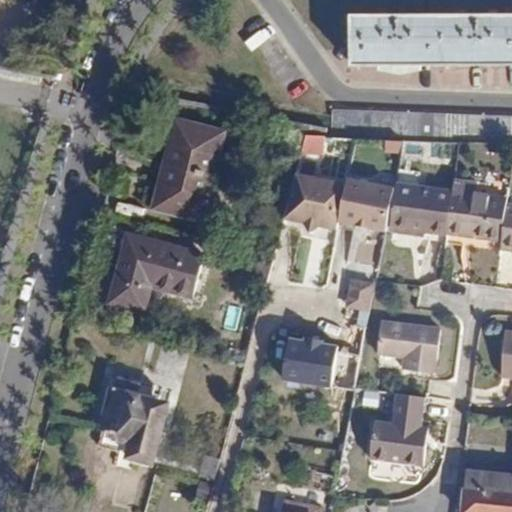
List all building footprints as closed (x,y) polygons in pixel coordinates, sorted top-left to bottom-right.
[(511,14),(353,15),(353,66),(511,65),(511,14)] [(511,118),(332,113),(332,137),(511,144),(511,118)] [(167,166),(215,177),(228,131),(179,120),(167,166)] [(323,156),(325,139),(307,137),(305,153),(323,156)] [(215,177),(167,166),(156,210),(204,222),(215,177)] [(334,234),(336,227),(344,190),(294,180),(290,195),(282,223),(301,227),(307,238),(319,231),(334,234)] [(443,240),(443,237),(449,196),(408,190),(409,183),(393,181),(385,231),(443,240)] [(388,193),(345,184),(344,190),(336,227),(381,236),(388,193)] [(443,237),(501,246),(506,210),(507,204),(470,199),(471,187),(451,184),(449,196),(443,237)] [(511,211),(506,210),(501,246),(500,253),(511,254),(511,211)] [(203,256),(127,236),(110,304),(144,313),(151,286),(193,297),(203,256)] [(367,311),(372,284),(351,280),(346,307),(367,311)] [(437,330),(378,323),(375,355),(400,358),(398,370),(431,375),(437,330)] [(511,381),(511,333),(503,333),(497,380),(511,381)] [(334,362),(285,354),(279,395),(328,402),(334,362)] [(138,400),(114,393),(100,441),(119,447),(117,454),(130,457),(128,463),(133,464),(132,467),(145,472),(147,467),(152,469),(166,414),(137,406),(138,400)] [(419,427),(423,398),(394,394),(391,423),(372,422),(366,460),(423,469),(428,428),(419,427)] [(511,511),(511,478),(465,473),(460,511),(511,511)] [(282,511),(322,511),(323,508),(284,500),(282,511)]
